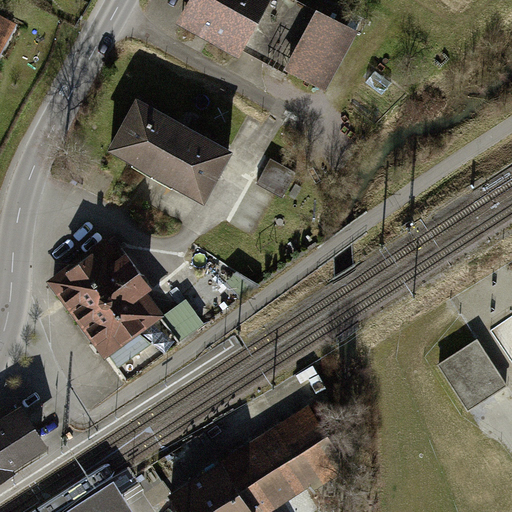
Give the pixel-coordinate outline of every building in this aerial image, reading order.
[(184,0),(174,22),(326,100),(360,34),(293,0),(184,0)] [(0,53),(16,24),(0,15),(0,53)] [(228,147),(133,98),(105,151),(200,200),(228,147)] [(110,236),(46,278),(98,359),(163,317),(110,236)] [(438,367),(469,415),(509,389),(478,341),(438,367)] [(0,477),(11,470),(8,466),(43,442),(21,409),(0,422),(0,477)] [(305,409),(222,459),(253,511),(266,511),(340,467),(305,409)] [(218,455),(163,488),(177,511),(252,511),(222,459),(218,455)] [(129,511),(114,488),(75,511),(129,511)]
